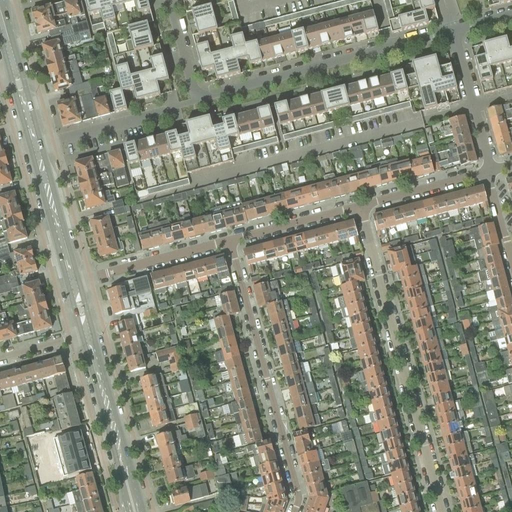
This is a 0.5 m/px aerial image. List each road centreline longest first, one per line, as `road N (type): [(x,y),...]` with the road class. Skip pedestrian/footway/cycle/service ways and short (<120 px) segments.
road 1 (residential): [(441,511),(358,206)]
road 2 (residential): [(228,241),(294,480),(293,511)]
road 3 (residential): [(194,102),(452,33)]
road 4 (residential): [(72,283),(228,241)]
road 5 (residential): [(34,149),(176,108)]
road 6 (residential): [(489,171),(452,33)]
road 7 (primary): [(34,149),(0,11)]
road 8 (primary): [(72,283),(34,149)]
road 9 (residential): [(489,171),(358,206)]
road 10 (residential): [(358,206),(228,241)]
